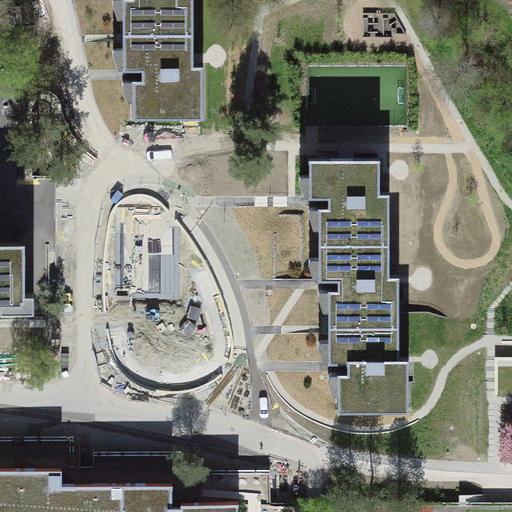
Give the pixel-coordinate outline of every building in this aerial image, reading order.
[(120,0),(121,33),(206,32),(206,0),(120,0)] [(207,57),(206,32),(121,33),(121,71),(134,71),(134,115),(214,114),(214,57),(207,57)] [(326,243),(398,242),(398,202),(389,202),(388,162),(320,162),(321,201),(338,200),(338,207),(326,207),(326,243)] [(399,280),(398,242),(326,243),(327,283),(348,283),(349,295),(340,295),(341,326),(409,325),(408,280),(399,280)] [(0,302),(24,302),(23,250),(0,250),(0,302)] [(409,367),(409,325),(341,326),(341,362),(360,361),(360,376),(351,376),(351,411),(422,410),(422,367),(409,367)] [(129,511),(128,491),(71,493),(70,472),(0,474),(0,511),(129,511)] [(128,491),(129,511),(244,511),(244,508),(178,511),(177,489),(128,491)]
